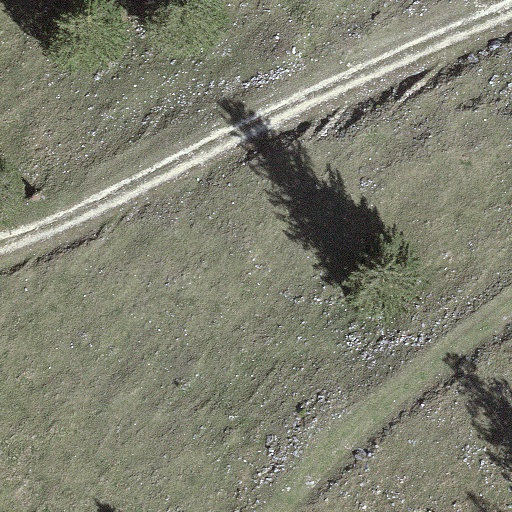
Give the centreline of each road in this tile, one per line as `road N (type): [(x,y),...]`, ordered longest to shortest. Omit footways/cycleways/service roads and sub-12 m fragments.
road 1 (track): [(0,243),(70,218),(274,111),(511,1)]
road 2 (track): [(282,511),(422,380),(511,311)]
